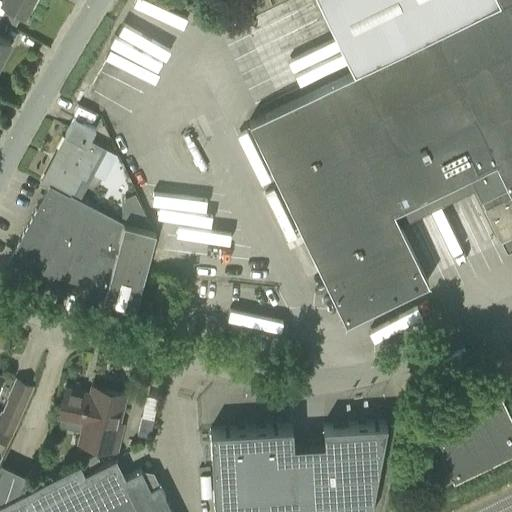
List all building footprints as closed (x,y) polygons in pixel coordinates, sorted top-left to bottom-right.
[(0,13),(0,15),(15,23),(22,12),(24,13),(31,0),(0,0),(5,3),(0,13)] [(511,0),(319,0),(353,70),(248,120),(329,288),(344,320),(427,280),(392,208),(403,203),(414,197),(427,191),(443,183),(456,177),(468,171),(506,250),(511,247),(511,0)] [(0,57),(10,40),(0,35),(0,23),(1,22),(0,21),(0,57)] [(154,79),(172,47),(124,21),(106,53),(154,79)] [(41,181),(48,185),(72,198),(74,195),(82,179),(85,181),(104,147),(89,140),(95,128),(73,116),(64,134),(66,135),(55,155),(41,181)] [(154,230),(124,222),(74,195),(72,198),(48,185),(7,261),(105,289),(101,304),(116,308),(133,313),(145,268),(148,255),(154,230)] [(119,218),(138,222),(143,198),(124,194),(119,218)] [(173,284),(158,280),(151,302),(167,307),(173,284)] [(511,450),(511,418),(492,377),(420,411),(453,479),(511,450)] [(16,380),(0,414),(0,428),(7,432),(13,435),(35,387),(16,379),(16,380)] [(116,449),(119,433),(116,432),(125,392),(101,387),(99,394),(64,386),(59,411),(84,416),(78,440),(116,449)] [(153,418),(141,416),(137,432),(149,435),(153,418)] [(368,511),(386,421),(322,424),(323,440),(292,442),(291,424),(209,429),(214,511),(289,507),(289,511),(368,511)] [(0,511),(172,511),(165,496),(159,483),(158,483),(153,472),(141,470),(140,468),(124,476),(115,457),(84,472),(79,462),(22,490),(28,476),(0,461),(0,467),(2,468),(0,471),(0,511)]
